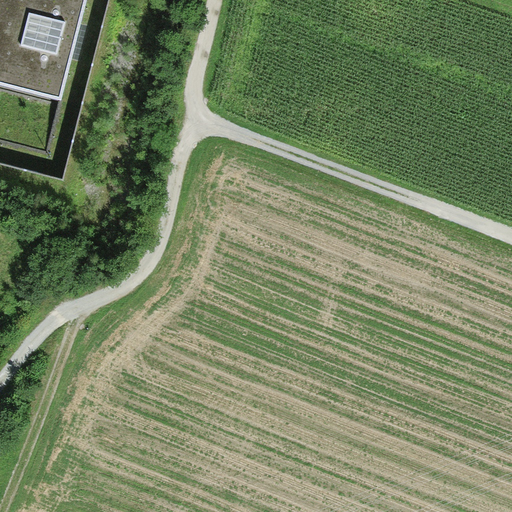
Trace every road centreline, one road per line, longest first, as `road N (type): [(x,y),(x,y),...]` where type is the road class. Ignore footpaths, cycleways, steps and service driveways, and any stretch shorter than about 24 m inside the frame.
road 1 (track): [(511,238),(195,123),(150,259),(111,291),(50,319),(0,379)]
road 2 (track): [(85,303),(4,511)]
road 3 (track): [(216,0),(195,123)]
